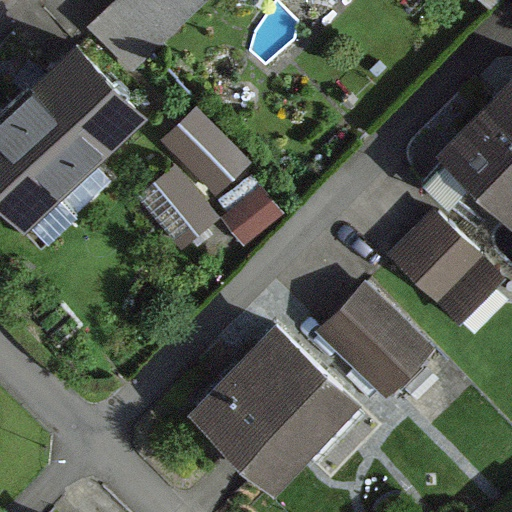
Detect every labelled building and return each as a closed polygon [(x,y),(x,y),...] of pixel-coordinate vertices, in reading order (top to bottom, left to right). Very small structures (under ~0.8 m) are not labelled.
[(112,0),(87,22),(124,64),(197,0),(112,0)] [(137,119),(71,42),(0,103),(0,170),(33,209),(137,119)] [(511,86),(443,155),(511,224),(511,86)] [(161,136),(181,156),(159,177),(193,211),(253,153),(200,98),(161,136)] [(245,240),(286,210),(263,178),(222,208),(245,240)] [(499,275),(434,211),(394,251),(459,315),(499,275)] [(435,347),(370,281),(327,324),(391,389),(435,347)] [(356,407),(274,322),(187,405),(269,490),(356,407)]
